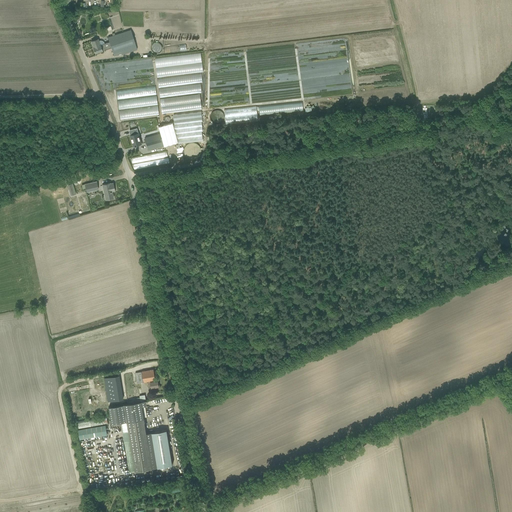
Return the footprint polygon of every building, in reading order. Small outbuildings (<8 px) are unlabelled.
[(102,51),(106,49),(111,47),(114,56),(121,53),(122,54),(136,49),(130,30),(108,37),(109,42),(104,44),(100,45),(93,47),(95,53),(102,51)] [(100,45),(104,44),(104,42),(103,42),(102,41),(101,40),(100,40),(99,41),(98,39),(91,41),(93,47),(100,45)] [(160,43),(153,46),(156,53),(163,51),(160,43)] [(310,91),(260,97),(261,105),(310,99),(310,91)] [(258,97),(236,99),(237,107),(259,105),(258,97)] [(174,125),(173,125),(178,142),(178,143),(203,141),(202,131),(201,121),(202,121),(201,112),(173,115),(174,125)] [(253,113),(226,116),(226,122),(253,119),(253,113)] [(163,125),(159,126),(160,133),(164,146),(169,145),(178,142),(173,125),(173,123),(163,125)] [(136,145),(141,144),(138,133),(130,135),(133,146),(135,146),(136,146),(136,145)] [(148,151),(153,149),(164,146),(160,133),(150,136),(145,138),(148,151)] [(149,162),(169,159),(168,153),(133,159),(135,171),(150,168),(149,162)] [(96,182),(81,185),(82,189),(85,188),(86,192),(98,189),(96,182)] [(70,195),(71,195),(75,194),(72,183),(67,185),(70,195)] [(105,199),(108,199),(113,198),(111,188),(113,187),(112,183),(110,183),(105,184),(102,185),(105,199)] [(77,199),(71,201),(74,213),(81,211),(77,199)] [(148,389),(159,387),(158,381),(156,381),(153,369),(142,372),(138,372),(140,383),(148,381),(148,382),(147,383),(148,389)] [(118,376),(103,379),(105,393),(107,402),(122,400),(118,376)] [(136,402),(109,407),(110,415),(112,423),(120,422),(129,472),(157,467),(151,433),(146,434),(142,410),(141,401),(140,402),(136,402)] [(107,416),(75,421),(76,429),(108,424),(107,416)] [(106,425),(78,430),(80,439),(107,435),(106,425)] [(166,430),(151,433),(157,467),(172,465),(166,430)]
